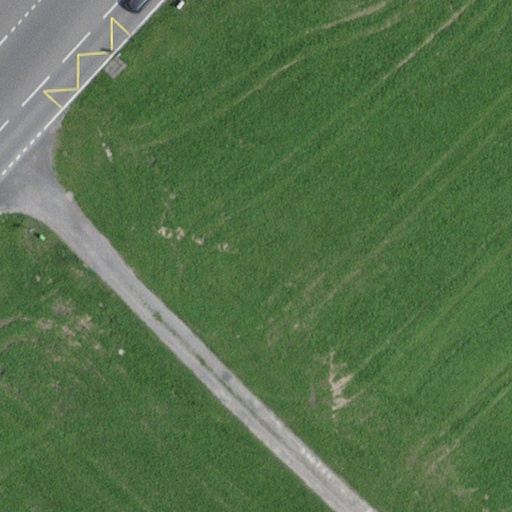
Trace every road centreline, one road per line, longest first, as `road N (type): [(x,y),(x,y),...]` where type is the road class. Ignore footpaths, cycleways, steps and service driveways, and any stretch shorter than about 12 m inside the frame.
road 1 (track): [(0,151),(360,511)]
road 2 (secondary): [(96,0),(0,123)]
